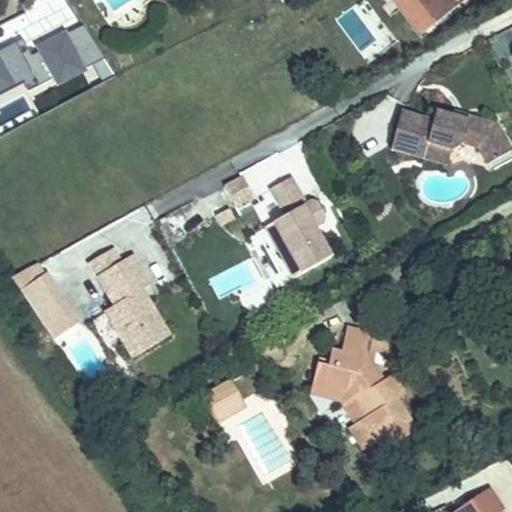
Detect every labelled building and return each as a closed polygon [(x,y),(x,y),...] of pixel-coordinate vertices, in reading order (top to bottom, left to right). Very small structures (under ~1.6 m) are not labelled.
[(466,0),(391,0),(419,36),(436,23),(466,0)] [(511,148),(500,128),(472,121),(471,125),(437,116),(435,125),(403,116),(393,153),(427,162),(431,147),(454,153),(466,147),(483,151),(492,167),(511,155),(511,148)] [(454,153),(431,147),(427,162),(450,168),(454,153)] [(230,205),(248,197),(240,178),(222,186),(230,205)] [(328,218),(322,207),(315,205),(310,208),(294,182),(275,193),(291,220),(278,228),(307,277),(336,260),(318,230),(327,225),(328,218)] [(307,277),(278,228),(270,232),(300,282),(307,277)] [(150,288),(133,258),(121,265),(114,251),(89,265),(114,308),(104,314),(122,346),(130,361),(168,340),(159,325),(153,328),(135,297),(142,293),(150,288)] [(47,275),(38,264),(15,276),(13,278),(14,280),(22,292),(47,275)] [(76,319),(47,275),(22,292),(52,335),(76,319)] [(159,325),(142,293),(135,297),(153,328),(159,325)] [(406,396),(395,377),(381,386),(378,382),(372,381),(374,370),(361,367),(370,335),(347,330),(340,355),(330,352),(326,368),(317,367),(310,394),(342,403),(357,426),(348,431),(361,453),(380,443),(383,448),(396,439),(399,443),(416,432),(398,402),(406,396)] [(233,381),(217,390),(228,410),(244,401),(233,381)] [(217,390),(205,398),(216,417),(228,410),(217,390)] [(495,511),(496,511),(499,509),(484,488),(449,511),(495,511)]
